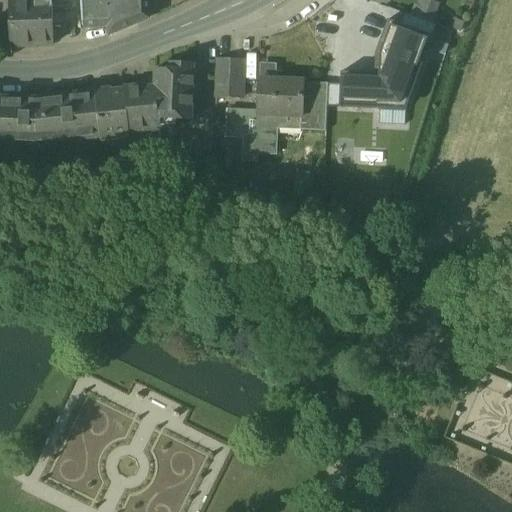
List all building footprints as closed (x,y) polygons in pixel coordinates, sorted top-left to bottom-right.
[(39,0),(40,5),(13,6),(12,0),(11,0),(12,47),(55,45),(53,0),(39,0)] [(108,0),(83,0),(85,28),(110,26),(108,0)] [(148,0),(108,0),(110,26),(111,35),(149,19),(148,0)] [(394,9),(370,0),(365,15),(389,24),(394,9)] [(432,23),(394,9),(389,24),(377,55),(420,57),(432,23)] [(420,57),(377,55),(376,74),(340,73),(339,85),(338,108),(392,111),(391,119),(417,120),(420,57)] [(232,60),(219,60),(218,84),(231,84),(232,60)] [(245,60),(232,60),(231,84),(244,84),(245,60)] [(155,87),(144,88),(144,86),(125,88),(126,91),(130,132),(131,132),(147,130),(152,124),(159,124),(159,128),(162,128),(161,119),(192,121),(195,65),(171,63),(170,71),(156,70),(155,87)] [(278,68),(261,67),(261,81),(277,81),(278,68)] [(261,81),(260,81),(259,113),(279,114),(298,116),(298,115),(327,116),(328,108),(328,107),(327,107),(328,84),(305,83),(277,81),(261,81)] [(339,85),(328,84),(327,107),(328,107),(328,108),(338,108),(339,85)] [(126,91),(105,94),(105,92),(95,93),(95,95),(96,95),(100,136),(129,134),(129,136),(131,136),(131,132),(130,132),(126,91)] [(39,101),(0,99),(0,141),(37,143),(100,136),(96,95),(95,95),(39,101)] [(250,111),(236,110),(229,110),(227,138),(245,139),(246,131),(258,132),(259,119),(250,119),(250,111)] [(279,114),(259,113),(259,116),(259,119),(258,132),(257,154),(259,154),(277,155),(279,114)] [(327,116),(298,115),(298,116),(297,130),(327,132),(327,116)] [(258,132),(246,131),(245,139),(244,161),(258,162),(259,154),(257,154),(258,132)] [(318,166),(301,164),(299,195),(316,195),(318,166)] [(511,382),(488,373),(485,382),(511,392),(511,382)]
